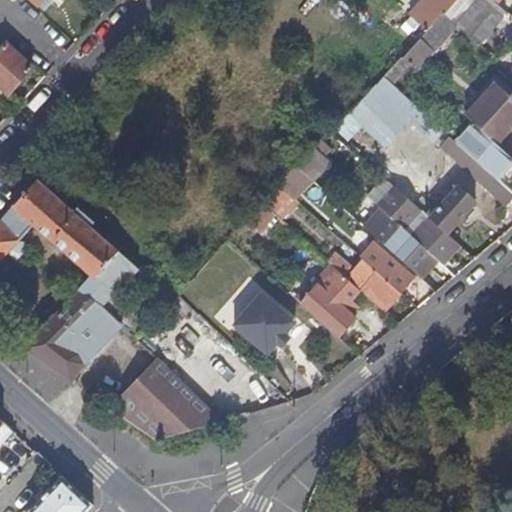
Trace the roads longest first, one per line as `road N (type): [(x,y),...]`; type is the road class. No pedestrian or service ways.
road 1 (residential): [(273,466),(511,268)]
road 2 (residential): [(0,155),(141,0)]
road 3 (tertiary): [(121,489),(0,379)]
